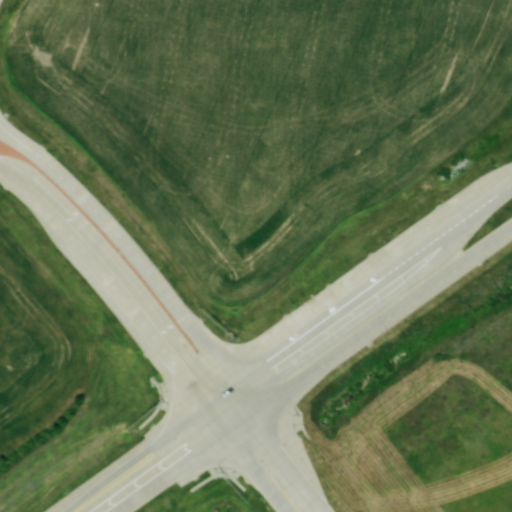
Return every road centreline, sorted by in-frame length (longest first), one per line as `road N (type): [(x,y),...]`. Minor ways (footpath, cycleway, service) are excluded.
road 1 (secondary): [(511,182),(63,511)]
road 2 (secondary): [(114,511),(511,225)]
road 3 (tertiary): [(255,412),(141,263),(0,125)]
road 4 (tertiary): [(0,171),(111,284),(206,405)]
road 5 (tertiary): [(206,405),(287,511)]
